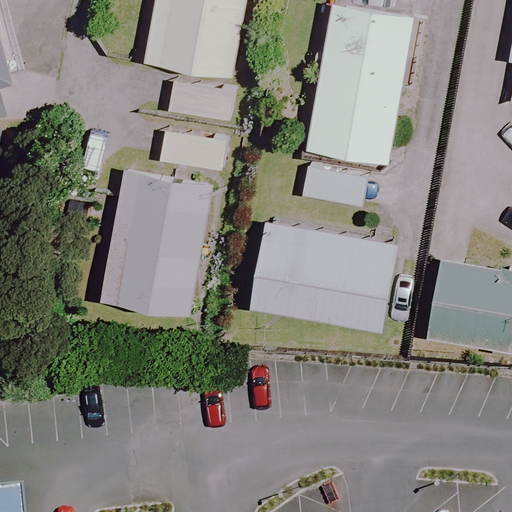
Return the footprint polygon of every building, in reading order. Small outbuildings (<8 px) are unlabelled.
[(0,0),(0,81),(14,78),(0,26),(0,0)] [(165,109),(231,122),(240,79),(228,76),(242,0),(152,0),(141,60),(173,66),(165,109)] [(327,1),(294,197),(361,208),(369,158),(385,161),(409,15),(327,1)] [(224,137),(162,127),(157,159),(219,169),(224,137)] [(209,180),(125,168),(106,302),(189,314),(209,180)] [(394,241),(264,218),(249,307),(378,329),(394,241)] [(511,263),(441,252),(428,329),(511,343),(511,263)]
